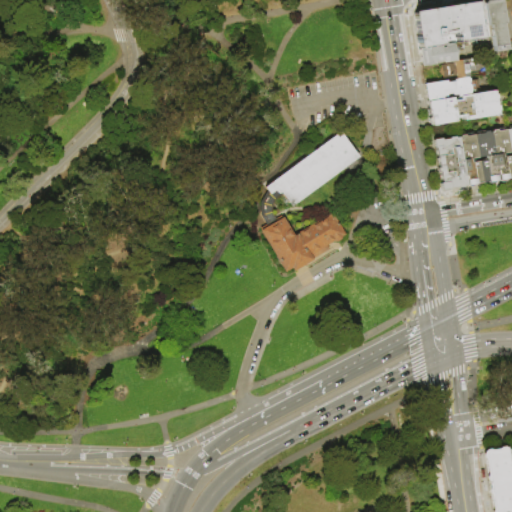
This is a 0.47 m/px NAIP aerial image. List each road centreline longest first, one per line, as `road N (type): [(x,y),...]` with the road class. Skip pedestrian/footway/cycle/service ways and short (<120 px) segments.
road 1 (primary): [(405,338),(251,414)]
road 2 (primary): [(298,429),(429,361)]
road 3 (secondary): [(396,70),(420,211)]
road 4 (primary): [(199,511),(236,471),(298,429)]
